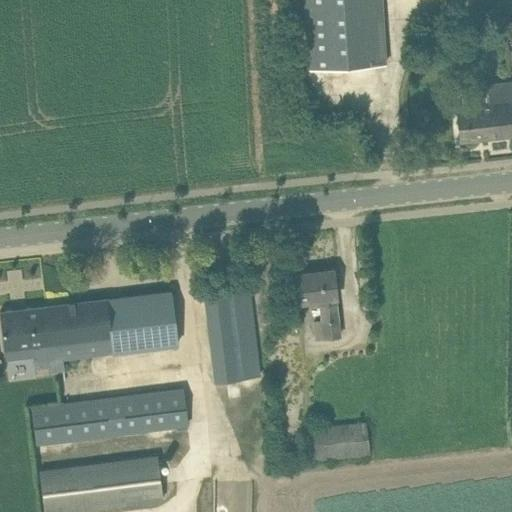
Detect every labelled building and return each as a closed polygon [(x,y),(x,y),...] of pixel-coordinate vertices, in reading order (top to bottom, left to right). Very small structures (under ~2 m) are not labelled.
[(304,0),(310,68),(385,63),(381,0),(304,0)] [(511,134),(511,80),(486,84),(488,102),(456,105),(460,140),(511,134)] [(314,321),(316,338),(340,334),(335,297),(337,297),(333,269),(332,269),(332,271),(311,273),(311,272),(292,274),(296,302),(320,299),(322,320),(314,321)] [(202,286),(214,380),(260,375),(248,280),(202,286)] [(170,290),(0,310),(0,313),(2,330),(4,349),(6,360),(30,357),(28,346),(32,345),(33,357),(35,368),(49,366),(50,372),(64,370),(63,359),(177,344),(173,310),(170,290)] [(33,404),(38,442),(189,423),(185,385),(33,404)] [(302,427),(306,460),(371,453),(367,419),(315,425),(302,427)] [(39,469),(45,511),(59,511),(163,498),(156,452),(39,469)]
